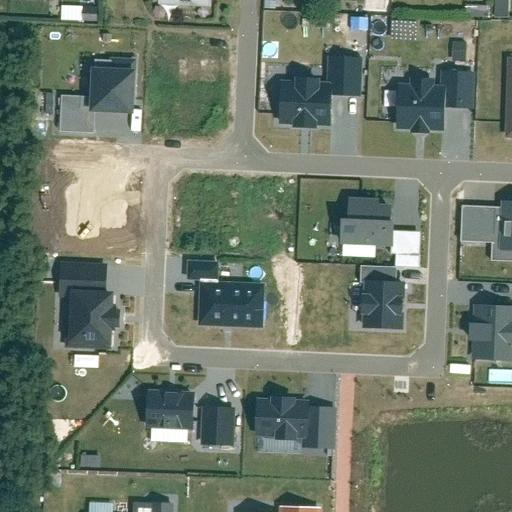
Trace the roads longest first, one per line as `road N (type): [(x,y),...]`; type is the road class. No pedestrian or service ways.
road 1 (residential): [(446,173),(436,343),(428,361),(410,368),(172,358),(152,336),(164,165),(179,158),(248,162)]
road 2 (residential): [(248,162),(446,173)]
road 3 (residential): [(252,0),(248,162)]
